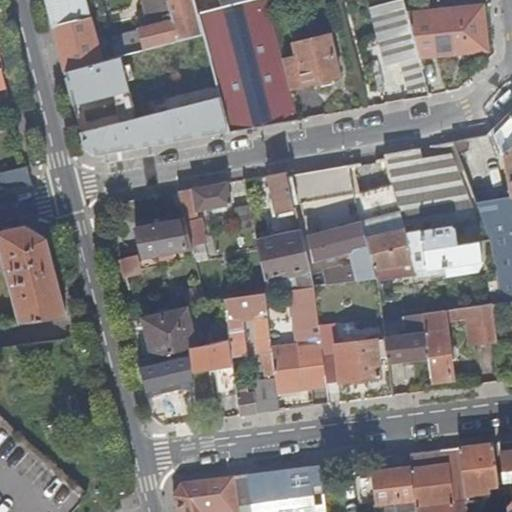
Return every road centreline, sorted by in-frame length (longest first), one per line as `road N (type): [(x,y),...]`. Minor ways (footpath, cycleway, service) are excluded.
road 1 (residential): [(511,69),(469,115),(68,193)]
road 2 (residential): [(137,451),(511,407)]
road 3 (residential): [(137,451),(68,193)]
road 4 (residential): [(68,193),(17,0)]
